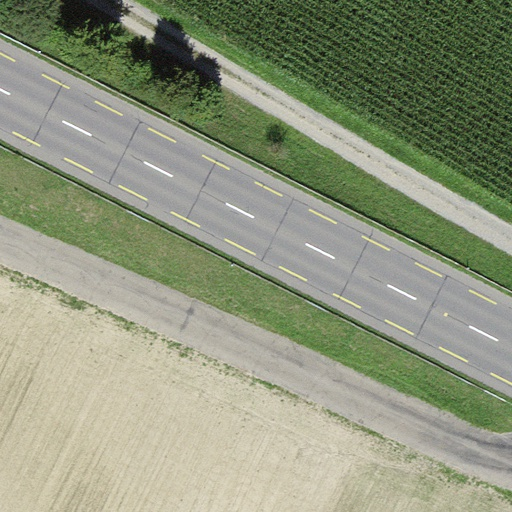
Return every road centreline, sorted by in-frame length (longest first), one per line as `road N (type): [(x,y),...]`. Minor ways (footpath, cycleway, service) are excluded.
road 1 (primary): [(511,347),(0,89)]
road 2 (track): [(99,0),(511,237)]
